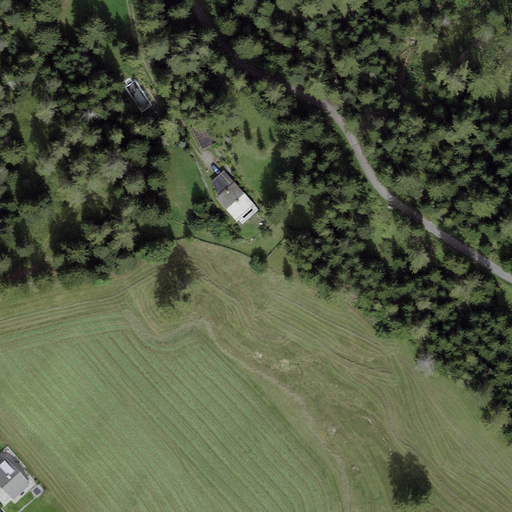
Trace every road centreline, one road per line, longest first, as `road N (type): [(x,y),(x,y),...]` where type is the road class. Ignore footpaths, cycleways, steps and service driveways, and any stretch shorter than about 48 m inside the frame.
road 1 (track): [(511,279),(386,195),(342,124),(320,103),(234,58),(196,0)]
road 2 (track): [(0,283),(38,260),(68,209),(88,196),(115,197),(145,216),(232,245)]
road 3 (track): [(126,0),(142,65),(198,147)]
